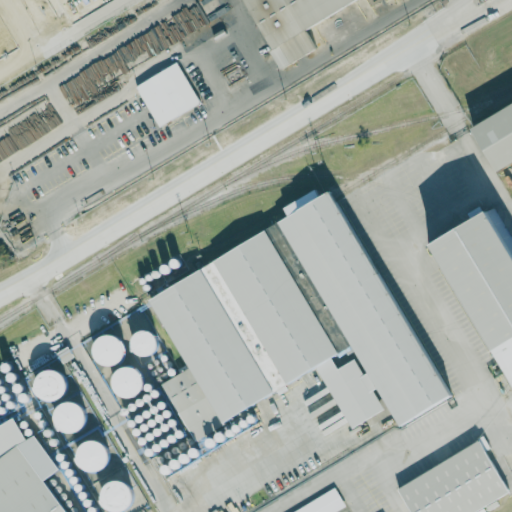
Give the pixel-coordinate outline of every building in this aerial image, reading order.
[(280,0),(355,0),(300,33),(280,0)] [(158,127),(201,104),(178,63),(136,86),(158,127)] [(474,128),(511,104),(511,163),(500,171),(474,128)] [(279,221),(289,215),(284,207),(315,188),(320,196),(326,192),(330,190),(453,393),(402,425),(390,405),(360,355),(353,344),(279,221)] [(511,388),(428,248),(485,213),(511,258),(511,388)] [(279,221),(266,228),(340,352),(353,344),(279,221)] [(215,259),(266,228),(340,352),(332,356),(316,366),(288,382),(215,259)] [(173,265),(173,264),(173,263),(173,261),(173,260),(174,259),(176,259),(177,258),(178,259),(180,259),(181,260),(181,262),(181,263),(181,264),(181,266),(180,267),(178,267),(177,267),(176,267),(174,266),(173,265)] [(202,267),(215,259),(288,382),(275,390),(202,267)] [(164,271),(163,270),(163,269),(163,267),(164,266),(165,265),(166,265),(168,264),(169,265),(170,265),(171,266),(172,267),(172,269),(172,270),(171,271),(170,272),(169,273),(168,273),(166,273),(165,272),(164,271)] [(150,298),(202,267),(275,390),(224,421),(191,366),(150,298)] [(137,332),(141,330),(145,329),(149,329),(153,331),(156,334),(158,338),(159,342),(158,346),(156,350),(154,353),(150,355),(146,356),(142,355),(138,353),(135,351),(133,347),(132,343),(132,339),(134,335),(137,332)] [(100,337),(105,335),(109,334),(114,334),(119,336),(122,340),(125,344),(126,349),(125,354),(123,358),(120,362),(115,364),(111,365),(106,364),(101,362),(98,359),(95,355),(94,350),(95,345),(97,341),(100,337)] [(332,356),(338,367),(360,355),(390,405),(352,428),(316,366),(332,356)] [(5,363),(6,363),(8,362),(9,363),(11,363),(12,364),(13,366),(13,367),(13,369),(12,370),(11,371),(10,372),(8,372),(7,372),(5,372),(4,370),(3,369),(3,368),(3,366),(4,365),(5,363)] [(120,369),(125,367),(129,366),(134,367),(139,369),(142,372),(145,376),(146,381),(145,386),(143,390),(140,394),(136,396),(131,397),(126,397),(121,395),(118,391),(115,387),(114,382),(115,377),(117,373),(120,369)] [(191,366),(162,383),(195,438),(224,421),(191,366)] [(42,373),(46,371),(51,370),(56,370),(60,372),(64,376),(66,380),(67,385),(67,390),(65,394),(61,398),(57,400),(52,401),(47,401),(43,399),(39,395),(37,391),(36,386),(36,381),(38,377),(42,373)] [(11,373),(12,372),(14,372),(16,372),(17,372),(18,374),(19,375),(19,376),(19,378),(18,379),(17,381),(16,381),(14,382),(13,381),(11,381),(10,380),(10,378),(9,377),(9,375),(10,374),(11,373)] [(148,389),(147,388),(147,386),(147,385),(148,384),(149,383),(150,383),(151,382),(152,383),(154,383),(154,384),(155,385),(155,387),(155,388),(154,389),(153,390),(152,390),(151,391),(150,390),(149,390),(148,389)] [(17,384),(18,384),(19,383),(21,383),(22,384),(23,385),(23,386),(24,387),(23,389),(23,390),(22,391),(21,391),(20,392),(18,391),(17,391),(16,390),(16,389),(15,388),(15,386),(16,385),(17,384)] [(0,387),(1,386),(2,385),(4,385),(5,385),(6,386),(7,387),(8,388),(8,389),(8,390),(7,391),(6,392),(5,393),(4,393),(3,393),(1,393),(0,392),(0,387)] [(154,396),(154,395),(154,394),(154,393),(155,392),(156,391),(157,390),(158,390),(159,390),(160,391),(161,392),(162,393),(162,394),(162,395),(161,397),(160,397),(159,398),(158,398),(157,398),(155,397),(154,396)] [(21,392),(23,392),(24,391),(25,392),(26,392),(27,393),(28,394),(28,395),(28,397),(28,398),(27,399),(25,399),(24,400),(23,399),(22,399),(21,398),(20,397),(20,396),(20,394),(21,393),(21,392)] [(6,394),(7,393),(8,393),(10,393),(11,393),(12,394),(12,395),(13,397),(12,398),(12,399),(11,400),(10,401),(9,401),(7,401),(6,400),(5,399),(5,398),(4,397),(4,396),(5,395),(6,394)] [(147,400),(146,399),(146,398),(146,397),(147,396),(148,395),(149,394),(150,394),(151,394),(152,395),(153,396),(154,397),(154,398),(154,399),(153,401),(152,401),(151,402),(150,402),(149,402),(147,401),(147,400)] [(139,405),(138,404),(138,402),(138,401),(139,400),(140,399),(141,398),(142,398),(144,398),(145,399),(146,400),(146,401),(146,402),(146,404),(146,405),(145,406),(144,406),(142,406),(141,406),(140,406),(139,405)] [(11,401),(12,400),(13,400),(14,400),(16,401),(17,402),(17,403),(18,404),(17,405),(17,407),(16,408),(15,408),(14,408),(12,408),(11,408),(10,407),(10,406),(9,404),(9,403),(10,402),(11,401)] [(61,405),(65,403),(70,402),(74,402),(78,404),(82,407),(84,411),(85,416),(84,421),(83,425),(79,428),(75,431),(71,431),(66,431),(62,429),(58,426),(56,422),(55,417),(56,413),(58,408),(61,405)] [(131,409),(130,407),(130,406),(130,405),(131,404),(132,403),(133,402),(134,402),(136,402),(137,403),(138,404),(138,405),(139,406),(138,408),(138,409),(137,410),(136,410),(134,410),(133,410),(132,410),(131,409)] [(162,408),(161,407),(161,406),(161,405),(162,403),(163,403),(164,402),(165,402),(167,402),(168,403),(169,404),(169,405),(170,406),(169,407),(169,408),(168,409),(167,410),(165,410),(164,410),(163,409),(162,408)] [(0,408),(1,407),(2,406),(4,406),(5,406),(6,407),(7,408),(8,409),(8,410),(8,411),(7,412),(6,413),(5,414),(4,414),(3,414),(1,414),(0,413),(0,408)] [(154,412),(154,411),(153,410),(154,409),(154,408),(155,407),(156,406),(158,406),(159,406),(160,407),(161,408),(161,409),(162,410),(161,411),(161,412),(160,413),(159,414),(157,414),(156,414),(155,413),(154,412)] [(123,413),(122,412),(122,411),(122,409),(123,408),(124,407),(125,407),(126,407),(128,407),(129,407),(130,408),(130,409),(130,411),(130,412),(130,413),(129,414),(127,415),(126,415),(125,415),(124,414),(123,413)] [(146,417),(146,415),(146,414),(146,413),(147,412),(147,411),(149,410),(150,410),(151,410),(152,411),(153,412),(154,413),(154,414),(154,416),(153,417),(152,418),(151,418),(150,418),(149,418),(147,418),(146,417)] [(167,416),(167,415),(167,414),(167,413),(167,411),(168,410),(169,410),(171,410),(172,410),(173,411),(174,411),(175,413),(175,414),(175,415),(174,416),(173,417),(172,418),(171,418),(169,418),(168,417),(167,416)] [(138,421),(138,419),(138,418),(138,417),(139,416),(139,415),(141,414),(142,414),(143,414),(144,415),(145,416),(146,417),(146,418),(146,419),(145,421),(144,422),(143,422),(142,422),(141,422),(139,421),(138,421)] [(159,420),(159,419),(159,418),(159,417),(159,415),(160,415),(162,414),(163,414),(164,414),(165,415),(166,416),(167,417),(167,418),(167,419),(166,420),(165,421),(164,422),(163,422),(161,422),(160,421),(159,420)] [(250,422),(250,421),(250,419),(250,418),(251,417),(251,416),(253,415),(254,415),(255,415),(256,416),(257,417),(258,418),(258,419),(258,421),(257,422),(256,423),(255,423),(254,424),(253,423),(251,423),(250,422)] [(0,511),(0,425),(13,417),(27,439),(34,435),(61,468),(45,481),(68,511),(0,511)] [(130,425),(130,424),(130,423),(130,421),(130,420),(131,419),(133,419),(134,418),(135,419),(136,419),(137,420),(138,421),(138,423),(138,424),(137,425),(136,426),(135,427),(134,427),(132,426),(131,426),(130,425)] [(152,425),(151,423),(151,422),(151,421),(152,420),(153,419),(154,418),(155,418),(156,418),(158,419),(159,420),(159,421),(159,422),(159,423),(158,425),(158,426),(156,426),(155,426),(154,426),(153,425),(152,425)] [(172,425),(171,424),(171,422),(171,421),(172,420),(173,419),(174,418),(175,418),(176,418),(178,419),(179,420),(179,421),(179,422),(179,423),(179,424),(178,425),(177,426),(175,426),(174,426),(173,426),(172,425)] [(243,426),(242,425),(242,423),(242,422),(243,421),(244,420),(245,419),(246,419),(247,420),(248,420),(249,421),(250,422),(250,423),(250,425),(249,426),(248,427),(247,427),(246,428),(245,427),(243,427),(243,426)] [(144,428),(143,427),(143,426),(143,425),(144,424),(145,423),(146,422),(147,422),(149,422),(150,423),(151,424),(151,425),(151,426),(151,427),(150,429),(148,430),(147,430),(146,430),(145,429),(144,428)] [(164,429),(164,428),(163,427),(164,425),(164,424),(165,423),(166,423),(167,422),(169,423),(170,423),(171,424),(171,425),(172,426),(172,428),(171,429),(170,430),(169,431),(168,431),(166,431),(165,430),(164,429)] [(235,430),(234,429),(234,428),(234,426),(235,425),(236,424),(237,424),(238,424),(240,424),(241,424),(242,425),(242,426),(242,428),(242,429),(242,430),(241,431),(240,432),(238,432),(237,432),(236,431),(235,430)] [(136,433),(135,432),(135,430),(135,429),(136,428),(137,427),(138,427),(139,426),(140,427),(142,427),(142,428),(143,429),(143,431),(143,432),(142,433),(141,434),(140,434),(139,435),(138,434),(137,434),(136,433)] [(157,434),(156,433),(156,431),(156,430),(157,429),(158,428),(159,427),(160,427),(161,427),(162,428),(163,429),(164,430),(164,431),(164,432),(164,434),(163,434),(162,435),(160,435),(159,435),(158,435),(157,434)] [(227,434),(226,433),(226,432),(226,430),(227,429),(228,428),(229,428),(230,427),(232,428),(233,428),(234,429),(234,430),(234,432),(234,433),(234,434),(233,435),(232,436),(230,436),(229,436),(228,435),(227,434)] [(179,436),(179,435),(179,434),(179,433),(179,432),(180,431),(181,430),(183,430),(184,430),(185,431),(186,432),(187,433),(187,434),(187,435),(186,436),(185,437),(184,438),(183,438),(181,438),(180,437),(179,436)] [(149,438),(148,437),(148,436),(148,434),(149,433),(150,432),(151,432),(152,431),(154,432),(155,432),(156,433),(156,434),(157,435),(156,437),(156,438),(155,439),(154,439),(153,440),(151,439),(150,439),(149,438)] [(219,438),(218,437),(218,436),(218,435),(219,434),(220,433),(221,432),(222,432),(224,432),(225,433),(226,434),(226,435),(226,436),(226,437),(226,438),(225,439),(223,440),(222,440),(221,440),(220,439),(219,438)] [(171,440),(171,439),(171,438),(171,437),(171,436),(172,435),(173,434),(175,434),(176,434),(177,435),(178,436),(179,437),(179,438),(179,439),(178,441),(177,441),(176,442),(175,442),(173,442),(172,441),(171,440)] [(141,443),(141,442),(140,441),(140,439),(141,438),(142,437),(143,436),(144,436),(146,436),(147,437),(148,438),(148,439),(149,440),(148,441),(148,443),(147,444),(146,444),(145,444),(143,444),(142,444),(141,443)] [(189,444),(188,443),(188,441),(188,440),(189,439),(190,438),(191,438),(192,437),(193,438),(195,438),(195,439),(196,440),(196,442),(196,443),(195,444),(194,445),(193,445),(192,446),(191,445),(190,445),(189,444)] [(209,444),(209,443),(209,441),(209,440),(209,439),(210,438),(212,438),(213,437),(214,438),(215,438),(216,439),(217,440),(217,442),(217,443),(216,444),(215,445),(214,446),(213,446),(211,445),(210,445),(209,444)] [(164,445),(163,443),(163,442),(163,441),(164,440),(165,439),(166,438),(167,438),(168,438),(170,439),(170,440),(171,441),(171,442),(171,444),(170,445),(169,446),(168,446),(167,446),(166,446),(165,446),(164,445)] [(84,443),(88,440),(93,439),(99,440),(103,442),(107,445),(110,450),(111,455),(110,460),(108,465),(104,468),(100,471),(95,472),(90,471),(85,469),(81,466),(79,461),(78,456),(78,451),(80,446),(84,443)] [(412,511),(397,487),(479,439),(510,492),(476,511),(412,511)] [(181,448),(180,447),(180,445),(180,444),(181,443),(182,442),(183,442),(184,441),(185,442),(187,442),(188,443),(188,444),(188,446),(188,447),(187,448),(187,449),(185,450),(184,450),(183,449),(182,449),(181,448)] [(156,449),(155,447),(155,446),(155,445),(156,444),(157,443),(158,442),(159,442),(160,442),(162,443),(162,444),(163,445),(163,446),(163,448),(162,449),(162,450),(160,450),(159,450),(158,450),(157,450),(156,449)] [(148,453),(147,452),(147,451),(147,449),(148,448),(149,447),(150,447),(151,446),(152,447),(153,447),(154,448),(155,449),(155,451),(155,452),(154,453),(153,454),(152,455),(151,455),(150,455),(149,454),(148,453)] [(173,452),(173,451),(172,450),(173,448),(173,447),(174,446),(175,446),(177,446),(178,446),(179,446),(180,447),(180,449),(181,450),(180,451),(180,452),(179,453),(178,454),(176,454),(175,454),(174,453),(173,452)] [(193,454),(192,453),(192,452),(192,450),(193,449),(194,448),(195,448),(196,448),(198,448),(199,448),(200,449),(200,450),(200,452),(200,453),(200,454),(199,455),(197,456),(196,456),(195,456),(194,455),(193,454)] [(165,456),(165,455),(164,454),(165,452),(165,451),(166,450),(167,450),(169,450),(170,450),(171,450),(172,451),(173,452),(173,454),(172,455),(172,456),(171,457),(170,458),(168,458),(167,458),(166,457),(165,456)] [(183,460),(182,459),(182,457),(182,456),(183,455),(184,454),(185,454),(186,453),(188,454),(189,454),(190,455),(190,456),(190,458),(190,459),(190,460),(189,461),(187,461),(186,462),(185,461),(184,461),(183,460)] [(157,461),(156,459),(156,458),(157,457),(157,456),(158,455),(159,454),(160,454),(162,454),(163,455),(164,456),(164,457),(165,458),(164,459),(164,461),(163,462),(162,462),(160,462),(159,462),(158,461),(157,461)] [(174,465),(173,464),(173,463),(173,462),(174,460),(175,459),(176,459),(177,459),(178,459),(179,460),(180,460),(181,462),(181,463),(181,464),(180,465),(179,466),(178,467),(177,467),(176,467),(174,466),(174,465)] [(164,471),(164,470),(164,469),(164,467),(164,466),(165,465),(167,465),(168,465),(169,465),(170,465),(171,466),(172,468),(172,469),(172,470),(171,471),(170,472),(169,473),(168,473),(166,473),(165,472),(164,471)] [(109,483),(113,480),(118,479),(123,480),(128,482),(132,485),(134,490),(135,495),(135,500),(133,505),(129,509),(125,511),(120,511),(115,511),(110,510),(106,506),(104,502),(103,496),(103,491),(105,487),(109,483)] [(290,511),(334,486),(345,506),(334,511),(290,511)]
